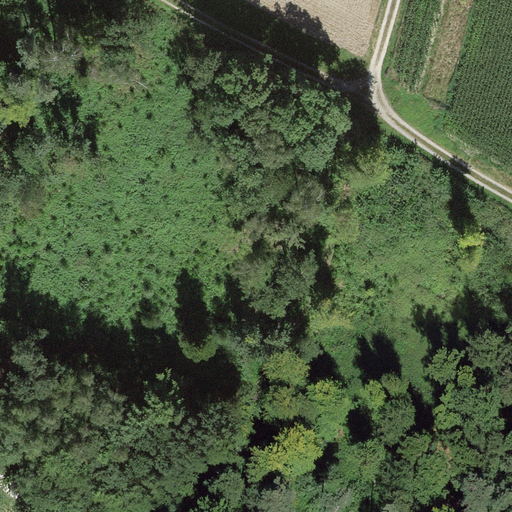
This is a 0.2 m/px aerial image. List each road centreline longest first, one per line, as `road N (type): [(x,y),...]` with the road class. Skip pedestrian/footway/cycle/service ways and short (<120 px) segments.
road 1 (track): [(227,511),(250,408),(331,252),(366,110)]
road 2 (track): [(366,110),(166,0)]
road 3 (track): [(511,193),(366,110)]
